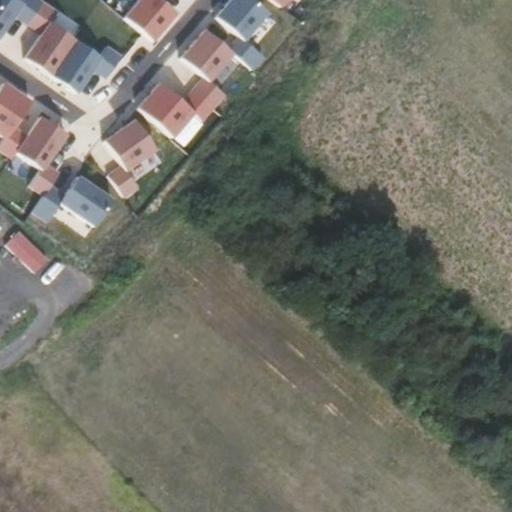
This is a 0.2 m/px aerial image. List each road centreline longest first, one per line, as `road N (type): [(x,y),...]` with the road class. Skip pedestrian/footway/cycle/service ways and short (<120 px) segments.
road 1 (track): [(335,0),(149,227),(0,368)]
road 2 (residential): [(0,62),(78,119),(94,119),(203,0)]
